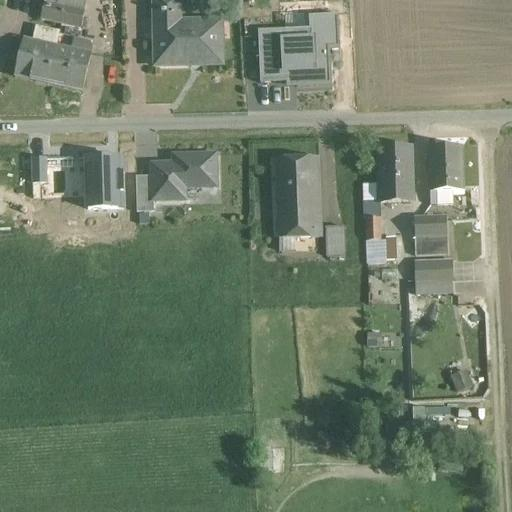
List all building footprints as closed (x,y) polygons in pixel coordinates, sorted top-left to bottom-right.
[(87,0),(64,0),(62,8),(57,7),(57,26),(80,31),(87,0)] [(179,0),(153,0),(155,69),(221,67),(220,40),(213,40),(212,25),(180,26),(179,0)] [(57,7),(45,4),(41,22),(57,26),(57,7)] [(310,29),(257,32),(260,84),(288,83),(288,89),(331,86),(329,50),(341,50),(339,16),(309,18),(310,29)] [(56,48),(22,40),(13,78),(47,86),(56,48)] [(91,56),(56,48),(47,86),(82,94),(91,56)] [(461,148),(429,149),(430,193),(430,207),(452,206),(452,192),(462,192),(461,148)] [(411,150),(379,151),(379,184),(366,184),(366,202),(381,202),(411,202),(411,150)] [(215,157),(181,158),(182,165),(152,166),(152,178),(152,202),(154,202),(185,201),(185,189),(216,188),(215,157)] [(90,160),(91,208),(124,207),(124,193),(121,193),(121,180),(116,181),(116,172),(108,173),(108,167),(120,167),(120,159),(90,160)] [(316,161),(275,162),(277,240),(319,239),(316,161)] [(152,178),(136,179),(137,215),(154,214),(154,202),(152,202),(152,178)] [(381,202),(366,202),(366,184),(363,184),(363,221),(366,221),(367,221),(381,221),(381,202)] [(445,220),(414,221),(415,256),(446,255),(445,220)] [(381,242),(381,221),(367,221),(367,242),(381,242)] [(344,229),(325,229),(326,259),(345,258),(344,229)] [(385,260),(398,259),(397,239),(384,240),(385,260)] [(452,263),(415,264),(415,285),(452,283),(452,263)] [(363,276),(363,266),(345,266),(345,276),(363,276)] [(415,285),(416,296),(452,295),(452,283),(415,285)] [(466,373),(451,379),(457,394),(471,388),(466,373)]
